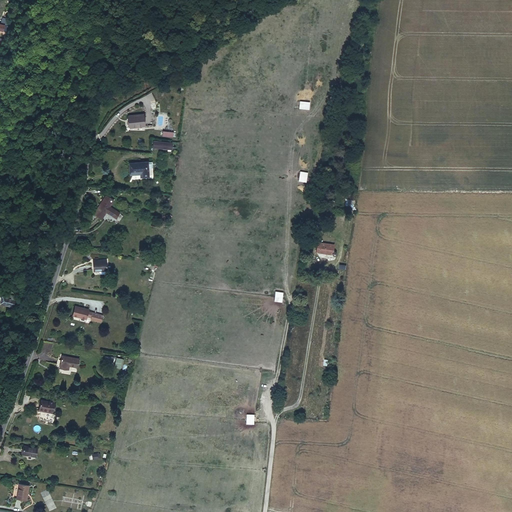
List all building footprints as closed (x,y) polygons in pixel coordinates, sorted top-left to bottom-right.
[(12,3),(7,1),(7,3),(4,3),(0,8),(0,11),(4,13),(12,3)] [(0,20),(0,27),(7,28),(9,22),(0,20)] [(128,116),(130,128),(145,126),(144,114),(128,116)] [(171,150),(172,143),(154,141),(153,148),(171,150)] [(129,163),(130,173),(142,172),(142,177),(149,177),(148,168),(152,168),(152,162),(129,163)] [(307,182),(308,172),(300,171),(299,181),(307,182)] [(116,219),(120,213),(109,206),(113,200),(107,196),(103,202),(102,202),(94,214),(102,219),(106,212),(116,219)] [(333,252),(334,245),(318,242),(316,252),(332,255),(333,255),(333,256),(334,256),(335,256),(336,255),(336,254),(336,253),(335,252),(334,252),(333,252)] [(28,252),(23,249),(18,256),(22,259),(28,252)] [(92,261),(93,271),(99,271),(99,269),(107,269),(106,260),(92,261)] [(13,290),(2,287),(1,290),(0,290),(0,296),(5,298),(4,301),(5,304),(8,305),(13,290)] [(274,301),(282,302),(283,292),(276,291),(274,301)] [(88,310),(75,306),(73,315),(86,319),(87,316),(91,318),(91,320),(101,322),(103,315),(88,311),(88,310)] [(77,367),(79,359),(62,356),(60,367),(68,368),(69,366),(77,367)] [(114,367),(122,369),(124,359),(116,357),(114,367)] [(54,403),(41,400),(39,409),(40,409),(52,412),(54,403)] [(254,424),(254,414),(247,414),(246,424),(254,424)] [(37,448),(24,446),(23,454),(31,456),(32,455),(36,456),(37,448)] [(26,500),(29,486),(19,484),(17,498),(26,500)]
